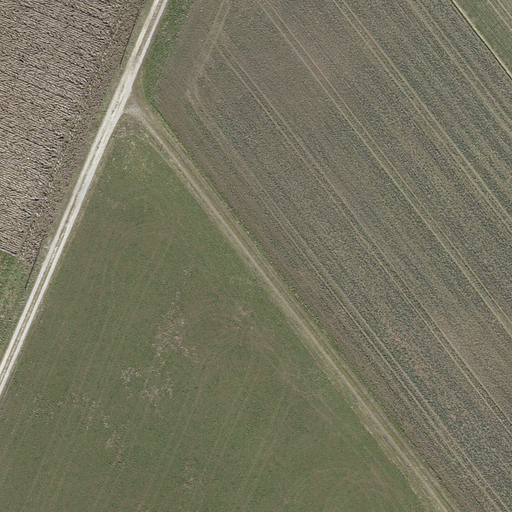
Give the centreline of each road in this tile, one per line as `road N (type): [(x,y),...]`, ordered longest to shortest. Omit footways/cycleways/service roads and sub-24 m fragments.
road 1 (track): [(125,84),(460,511)]
road 2 (track): [(0,381),(163,0)]
